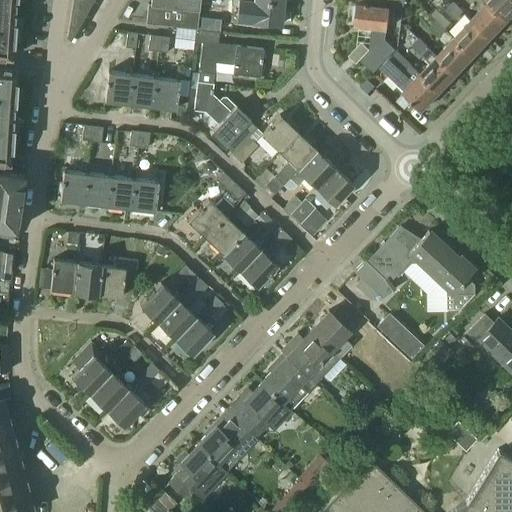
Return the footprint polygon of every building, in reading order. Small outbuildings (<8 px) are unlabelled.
[(0,0),(0,57),(10,58),(14,0),(0,0)] [(72,0),(67,36),(70,38),(91,0),(72,0)] [(148,3),(146,23),(176,26),(195,28),(197,28),(197,27),(198,15),(200,0),(150,0),(150,4),(148,3)] [(245,0),(238,0),(236,19),(281,24),(283,4),(245,0)] [(358,4),(356,24),(372,26),(369,49),(360,59),(373,72),(380,65),(396,49),(385,39),(387,27),(388,27),(390,9),(404,10),(405,2),(391,0),(368,0),(368,4),(358,3),(358,4)] [(511,0),(488,0),(489,1),(508,19),(511,14),(511,0)] [(454,1),(446,9),(455,19),(464,11),(454,1)] [(508,19),(489,1),(472,19),(491,36),(508,19)] [(491,36),(472,19),(455,37),(474,55),(491,36)] [(436,20),(428,27),(439,37),(446,30),(436,20)] [(175,35),(175,38),(194,40),(195,28),(176,26),(175,35)] [(195,28),(194,40),(202,41),(199,70),(215,72),(215,71),(233,73),(260,77),(263,49),(217,43),(219,31),(197,28),(195,28)] [(135,48),(137,33),(127,32),(125,47),(135,48)] [(157,51),(159,36),(150,35),(148,50),(157,51)] [(159,36),(157,51),(166,52),(168,37),(159,36)] [(411,44),(430,62),(421,73),(440,90),(457,72),(438,54),(437,55),(419,37),(411,44)] [(474,55),(455,37),(438,54),(457,72),(474,55)] [(397,50),(380,68),(388,75),(398,65),(414,80),(404,90),(403,92),(403,93),(412,101),(421,110),(440,90),(421,73),(397,50)] [(0,162),(8,163),(15,69),(4,68),(0,67),(0,162)] [(197,83),(194,109),(205,111),(217,123),(209,131),(224,145),(225,144),(233,151),(247,136),(248,135),(256,127),(248,120),(250,118),(236,104),(230,110),(212,93),(215,72),(199,70),(197,83)] [(128,103),(131,73),(107,71),(104,100),(128,103)] [(131,73),(128,103),(152,105),(155,76),(131,73)] [(155,76),(152,105),(176,108),(179,78),(155,76)] [(403,93),(396,100),(405,109),(412,101),(403,93)] [(279,115),(261,134),(279,151),(297,132),(279,115)] [(83,125),(82,140),(91,141),(93,126),(83,125)] [(93,126),(91,141),(100,142),(101,142),(102,127),(93,126)] [(130,131),(129,145),(138,146),(140,131),(130,130),(130,131)] [(140,131),(138,146),(147,147),(149,133),(140,131)] [(272,176),(264,184),(274,193),(282,184),(289,177),(315,149),(297,132),(279,151),(289,160),(273,177),(272,176)] [(233,151),(231,153),(241,162),(258,145),(254,141),(248,135),(247,136),(233,151)] [(315,149),(289,177),(296,185),(305,176),(315,186),(334,167),(315,149)] [(206,162),(202,167),(203,172),(208,174),(213,170),(212,164),(206,162)] [(334,167),(315,186),(334,204),(352,184),(334,167)] [(84,201),(88,172),(64,169),(60,198),(84,201)] [(0,236),(13,238),(23,174),(0,171),(0,236)] [(108,204),(111,175),(88,172),(84,201),(108,204)] [(223,172),(215,179),(238,201),(245,193),(223,172)] [(131,207),(135,177),(111,175),(108,204),(131,207)] [(135,177),(131,207),(155,210),(159,180),(135,177)] [(282,209),(289,215),(290,214),(301,202),(294,195),(282,209)] [(208,198),(187,220),(205,236),(225,215),(233,206),(223,196),(215,204),(208,198)] [(301,202),(290,214),(298,222),(300,223),(314,208),(315,207),(304,198),(301,202)] [(244,200),(231,213),(238,219),(249,207),(250,206),(244,200)] [(314,208),(300,223),(313,235),(327,219),(314,208)] [(243,231),(222,253),(239,269),(260,247),(249,238),(261,226),(263,228),(271,219),(263,211),(258,216),(254,219),(246,227),(243,231)] [(225,215),(205,236),(222,253),(243,231),(225,215)] [(279,226),(271,235),(284,246),(297,259),(304,251),(291,239),(291,238),(279,226)] [(419,259),(450,288),(446,292),(448,309),(461,308),(474,294),(473,283),(466,276),(474,268),(459,254),(456,257),(439,240),(428,229),(421,237),(401,226),(368,260),(366,258),(355,270),(383,297),(391,289),(393,290),(395,288),(390,280),(395,275),(397,277),(411,262),(417,261),(419,259)] [(78,231),(68,230),(66,247),(76,249),(78,231)] [(165,247),(158,244),(154,252),(161,255),(165,247)] [(260,247),(239,269),(256,286),(277,264),(260,247)] [(0,261),(11,263),(12,252),(0,251),(0,250),(0,261)] [(101,264),(98,293),(122,296),(124,277),(135,278),(137,259),(116,257),(114,266),(101,264)] [(52,268),(49,287),(73,290),(77,261),(53,259),(52,268)] [(0,278),(9,279),(10,275),(11,263),(0,261),(0,278)] [(77,261),(73,290),(75,290),(98,293),(101,264),(78,262),(77,261)] [(190,285),(197,277),(185,265),(178,273),(190,285)] [(198,295),(207,285),(199,278),(182,295),(190,303),(198,295)] [(158,320),(178,298),(161,282),(141,303),(158,320)] [(178,298),(158,320),(176,336),(196,315),(200,311),(207,304),(198,295),(190,303),(182,295),(179,299),(178,298)] [(222,303),(214,296),(200,311),(209,316),(222,303)] [(332,348),(340,356),(351,344),(343,336),(350,328),(349,328),(355,321),(339,305),(332,313),(329,310),(311,329),(332,348)] [(511,330),(498,317),(493,321),(484,313),(464,333),(474,342),(477,339),(511,374),(511,373),(511,330)] [(196,315),(176,336),(193,353),(213,332),(196,315)] [(383,317),(376,325),(411,358),(418,350),(383,317)] [(377,345),(384,337),(367,321),(360,328),(377,345)] [(297,333),(282,349),(287,355),(316,382),(340,356),(332,348),(311,329),(302,338),(297,333)] [(444,338),(450,343),(455,338),(449,332),(444,338)] [(464,333),(460,338),(469,347),(474,342),(464,333)] [(126,353),(133,346),(126,339),(114,352),(120,358),(126,353)] [(441,340),(423,358),(434,369),(452,351),(441,340)] [(71,361),(79,369),(73,375),(90,391),(111,369),(96,355),(100,351),(91,341),(71,361)] [(133,346),(126,353),(133,360),(141,353),(133,346)] [(308,390),(316,382),(287,355),(262,381),(291,409),(308,390)] [(158,370),(151,363),(128,385),(107,407),(125,424),(146,402),(135,391),(141,385),(142,386),(158,370)] [(107,407),(128,385),(111,369),(90,391),(107,407)] [(249,429),(255,435),(267,422),(275,429),(293,411),(291,409),(262,381),(253,391),(249,386),(227,409),(249,429)] [(0,400),(4,400),(5,399),(9,398),(8,383),(0,384),(0,400)] [(0,400),(0,511),(33,511),(35,511),(28,487),(23,467),(25,467),(24,464),(22,464),(22,465),(21,460),(17,445),(19,445),(18,442),(16,443),(11,423),(13,423),(13,420),(10,421),(5,403),(4,400),(0,400)] [(209,430),(198,442),(227,470),(257,437),(255,435),(249,429),(227,409),(208,429),(209,430)] [(458,421),(446,433),(465,451),(477,439),(458,421)] [(218,482),(216,481),(227,470),(198,442),(180,460),(185,465),(169,482),(184,497),(191,489),(202,499),(218,482)] [(424,511),(369,458),(318,511),(511,511),(511,457),(497,449),(464,501),(448,511),(424,511)] [(307,467),(297,477),(298,479),(306,486),(316,476),(307,467)] [(158,485),(137,508),(141,511),(171,511),(170,510),(176,502),(158,485)] [(277,500),(268,510),(269,511),(281,511),(285,508),(277,500)]
